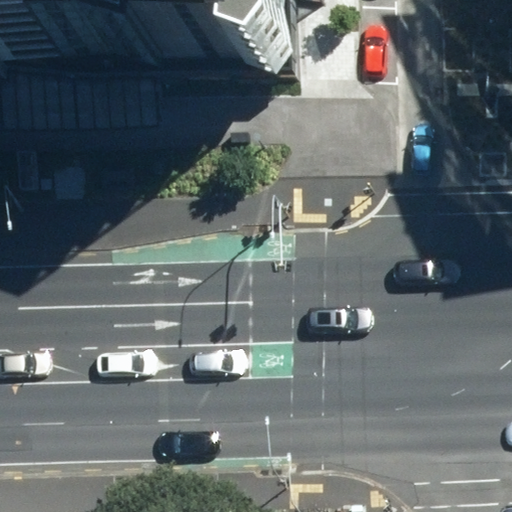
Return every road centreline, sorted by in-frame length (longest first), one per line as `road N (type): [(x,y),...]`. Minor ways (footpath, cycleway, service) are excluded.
road 1 (primary): [(0,365),(511,351)]
road 2 (residential): [(511,345),(439,162),(422,79),(421,0)]
